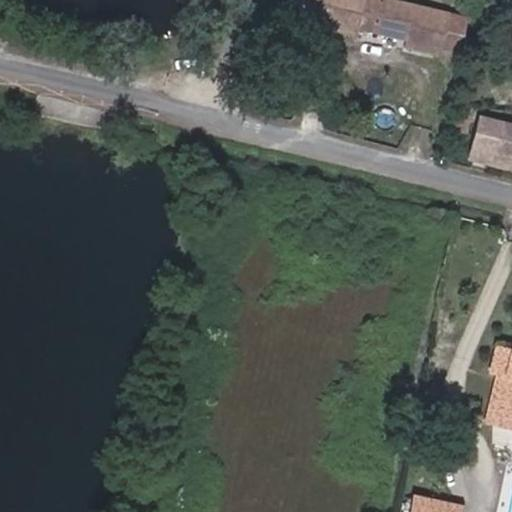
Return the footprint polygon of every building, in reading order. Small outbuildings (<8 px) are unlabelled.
[(314,0),(309,20),(345,29),(347,23),(396,34),(395,41),(430,50),(432,43),(449,47),(456,15),(395,0),(314,0)] [(459,127),(464,105),(451,102),(446,123),(459,127)] [(511,167),(511,123),(471,113),(460,155),(511,167)] [(431,205),(428,219),(441,222),(445,209),(431,205)] [(511,341),(503,340),(501,346),(511,348),(511,341)] [(511,348),(501,346),(486,343),(480,371),(484,372),(494,374),(484,423),(511,429),(511,348)] [(494,374),(484,372),(474,421),(484,423),(494,374)] [(451,511),(452,508),(414,500),(411,511),(451,511)]
